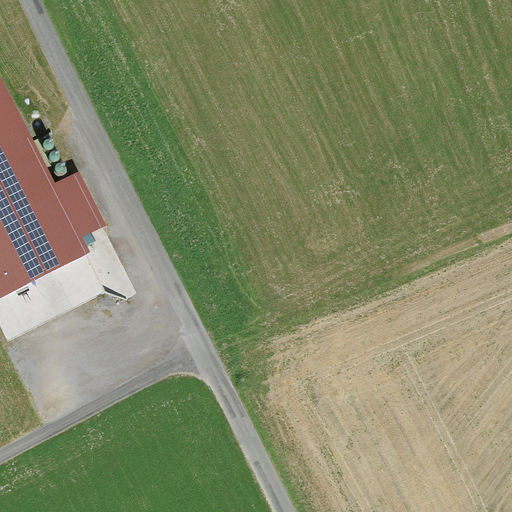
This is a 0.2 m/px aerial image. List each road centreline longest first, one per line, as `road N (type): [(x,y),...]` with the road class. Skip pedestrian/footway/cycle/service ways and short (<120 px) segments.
road 1 (residential): [(39,0),(285,511)]
road 2 (track): [(511,227),(388,278)]
